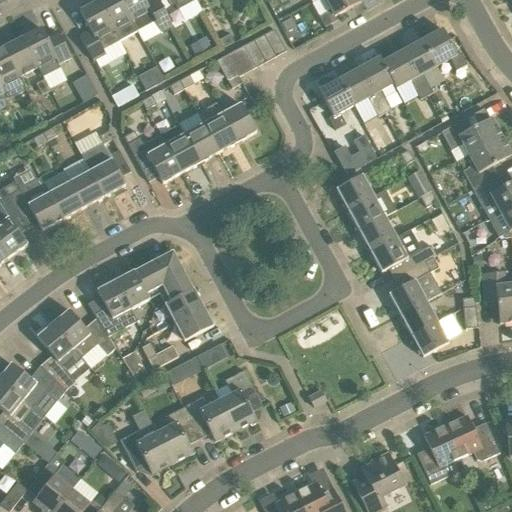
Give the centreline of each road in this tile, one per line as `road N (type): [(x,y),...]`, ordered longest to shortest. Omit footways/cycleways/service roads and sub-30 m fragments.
road 1 (residential): [(511,364),(437,386),(233,480),(192,511)]
road 2 (residential): [(279,178),(335,278),(329,297),(268,332),(251,329),(192,223)]
road 3 (residential): [(279,178),(305,143),(283,99),(291,77),(430,0)]
road 4 (residential): [(0,325),(77,261),(139,229),(192,223)]
